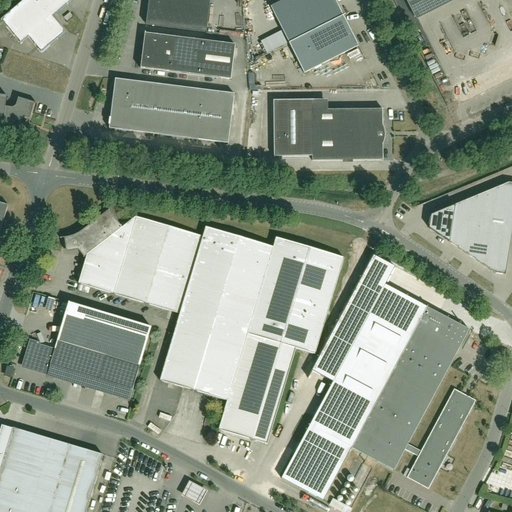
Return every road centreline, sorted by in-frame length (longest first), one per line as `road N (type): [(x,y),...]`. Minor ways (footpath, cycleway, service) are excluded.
road 1 (unclassified): [(374,227),(319,210),(47,174)]
road 2 (unclassified): [(0,392),(131,433),(279,511)]
road 3 (unclassified): [(47,174),(102,0)]
road 4 (unclassified): [(511,317),(374,227)]
road 5 (unclassified): [(432,145),(360,0)]
road 6 (unclassified): [(0,324),(47,174)]
road 7 (unclassified): [(457,511),(489,450),(511,376)]
